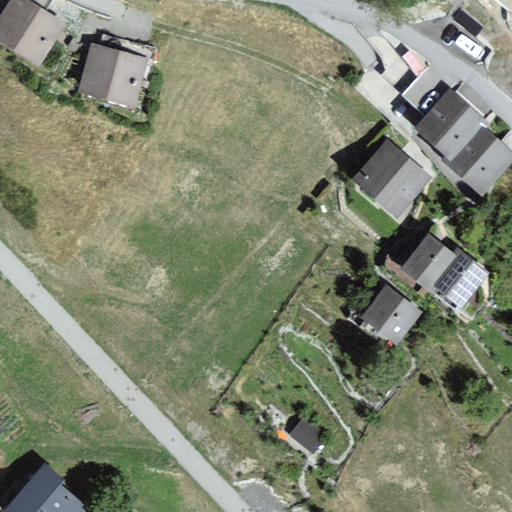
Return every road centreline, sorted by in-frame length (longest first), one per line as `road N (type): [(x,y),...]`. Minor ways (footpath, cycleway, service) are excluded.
road 1 (unclassified): [(0,257),(238,511)]
road 2 (residential): [(271,0),(395,28),(511,127)]
